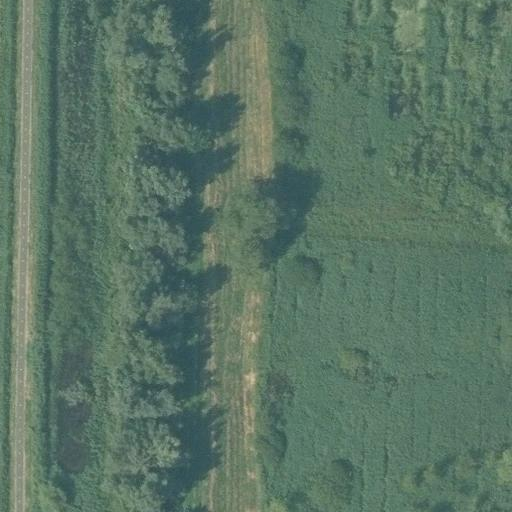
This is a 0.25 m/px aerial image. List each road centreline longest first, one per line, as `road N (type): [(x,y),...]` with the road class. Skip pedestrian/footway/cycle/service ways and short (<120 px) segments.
road 1 (track): [(199,511),(204,0)]
road 2 (track): [(511,235),(277,230),(254,0)]
